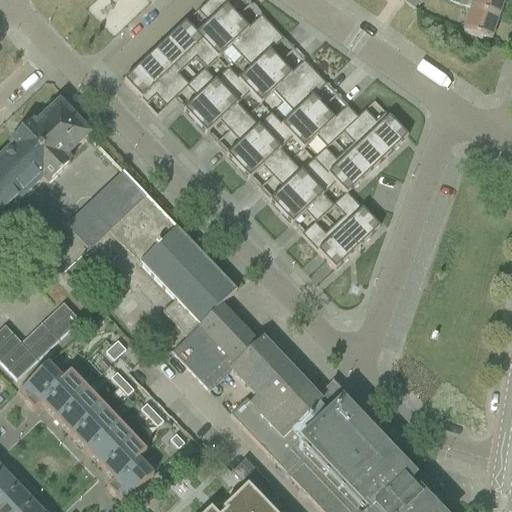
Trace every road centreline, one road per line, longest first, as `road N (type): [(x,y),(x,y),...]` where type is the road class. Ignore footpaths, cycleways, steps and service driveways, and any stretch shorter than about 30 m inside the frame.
road 1 (residential): [(90,91),(356,371)]
road 2 (residential): [(450,110),(356,371)]
road 3 (residential): [(450,110),(294,0)]
road 4 (residential): [(356,371),(431,443),(508,463)]
road 5 (residential): [(90,91),(184,0)]
